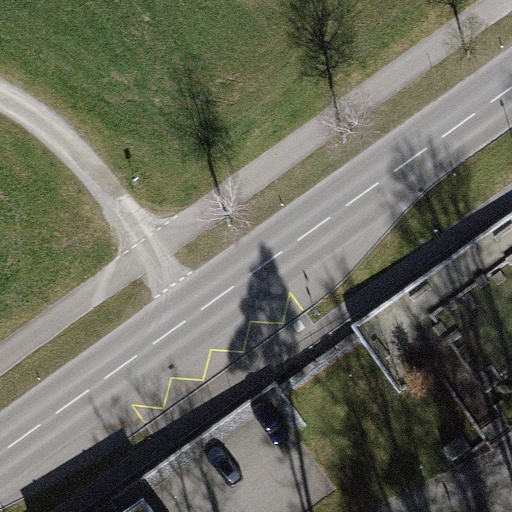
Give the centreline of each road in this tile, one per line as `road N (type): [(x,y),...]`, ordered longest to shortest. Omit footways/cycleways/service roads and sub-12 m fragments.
road 1 (tertiary): [(0,453),(511,87)]
road 2 (track): [(196,313),(73,148),(0,96)]
